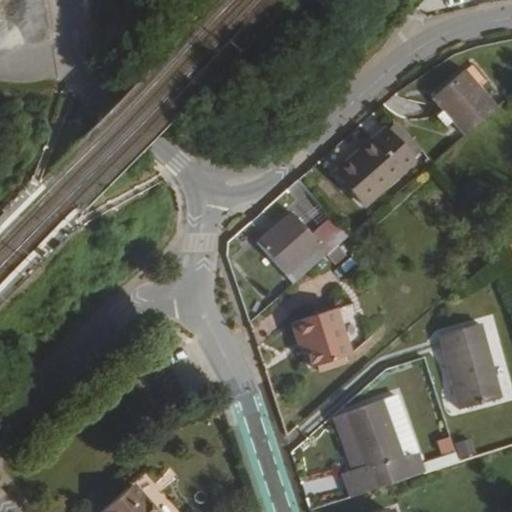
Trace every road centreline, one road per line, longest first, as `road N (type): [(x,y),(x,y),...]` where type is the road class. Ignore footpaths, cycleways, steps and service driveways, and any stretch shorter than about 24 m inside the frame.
road 1 (residential): [(511,14),(417,46),(259,177),(208,184)]
road 2 (residential): [(208,184),(89,76),(69,0)]
road 3 (residential): [(283,511),(247,396),(192,291)]
road 4 (residential): [(0,428),(120,321),(192,291)]
